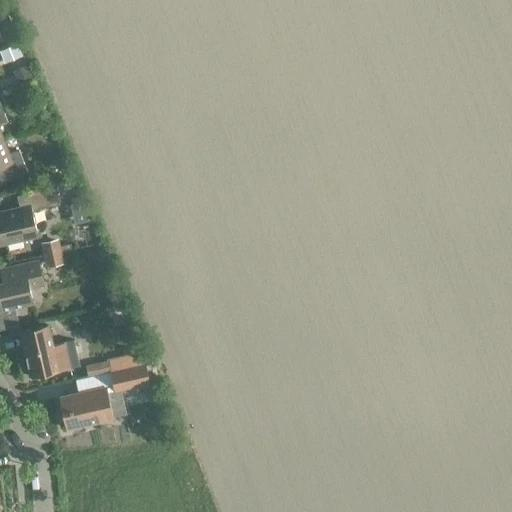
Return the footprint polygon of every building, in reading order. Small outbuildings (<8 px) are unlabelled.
[(3,138),(0,139),(0,182),(27,172),(18,149),(9,153),(3,138)] [(32,210),(59,204),(55,186),(16,195),(19,206),(0,210),(0,243),(37,235),(32,210)] [(64,262),(58,237),(41,241),(47,266),(64,262)] [(43,284),(40,273),(37,260),(6,267),(9,281),(0,283),(0,308),(32,301),(29,287),(43,284)] [(31,376),(70,367),(64,341),(52,344),(48,324),(20,331),(31,376)] [(114,390),(149,382),(145,363),(110,371),(114,390)] [(66,427),(113,417),(106,386),(59,396),(66,427)]
